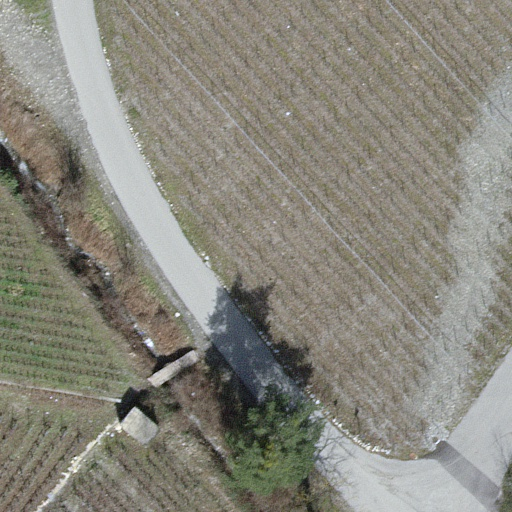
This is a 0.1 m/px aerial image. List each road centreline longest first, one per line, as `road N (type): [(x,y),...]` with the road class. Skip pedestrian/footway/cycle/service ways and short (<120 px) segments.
road 1 (unclassified): [(76,0),(115,140),(201,300),(421,511)]
road 2 (track): [(115,140),(39,83),(0,23)]
